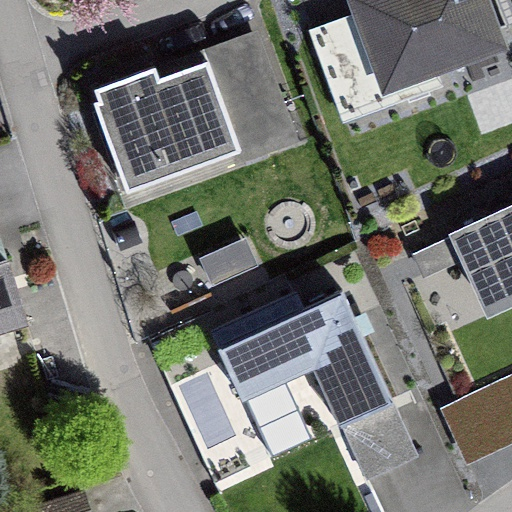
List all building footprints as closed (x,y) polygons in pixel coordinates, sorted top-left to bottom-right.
[(350,0),(352,6),(309,21),(343,118),(443,83),(436,63),(507,38),(493,0),(350,0)] [(156,53),(94,76),(98,87),(93,89),(127,183),(231,146),(235,158),(297,136),(256,24),(190,48),(192,53),(160,65),(156,53)] [(511,192),(448,220),(452,229),(410,246),(422,274),(464,256),(484,303),(511,291),(511,192)] [(259,261),(247,231),(199,252),(212,281),(259,261)] [(4,250),(0,235),(0,329),(29,321),(7,249),(4,250)] [(342,280),(216,337),(243,396),(245,395),(272,453),(313,435),(285,372),(313,360),(366,477),(420,452),(366,332),(374,328),(365,308),(356,311),(342,280)] [(511,369),(439,403),(466,462),(511,440),(511,369)] [(22,511),(92,511),(85,486),(20,505),(22,511)]
